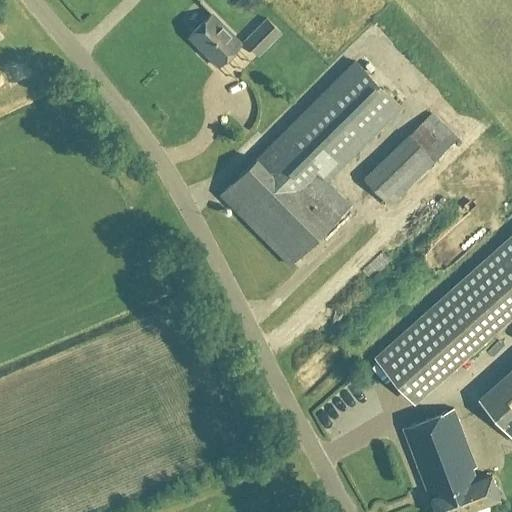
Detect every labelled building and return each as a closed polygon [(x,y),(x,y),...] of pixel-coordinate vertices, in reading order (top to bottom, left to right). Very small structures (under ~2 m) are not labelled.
[(189,37),(219,68),(242,45),(211,15),(189,37)] [(280,33),(266,19),(243,41),(258,55),(280,33)] [(291,194),(315,171),(328,183),(401,110),(355,62),(256,159),(257,160),(291,194)] [(385,197),(437,162),(422,139),(369,175),(385,197)] [(290,266),(331,225),(350,206),(328,183),(315,171),(291,194),(257,160),(220,196),(290,266)] [(446,376),(511,317),(511,237),(511,238),(377,357),(403,387),(432,360),(446,376)] [(323,301),(329,311),(346,302),(340,291),(323,301)] [(511,370),(510,372),(511,374),(511,389),(490,410),(511,434),(511,370)] [(489,511),(490,511),(487,504),(501,499),(492,476),(478,482),(473,469),(477,468),(454,409),(404,429),(432,501),(434,500),(438,511),(489,511)]
